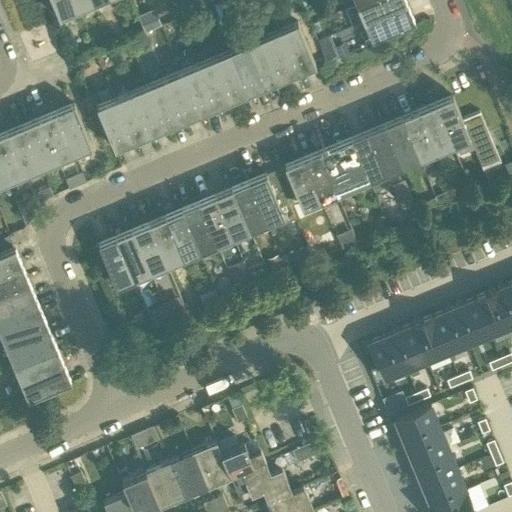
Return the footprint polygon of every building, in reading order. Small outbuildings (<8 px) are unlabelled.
[(73,0),(52,0),(58,14),(76,7),(73,0)] [(229,0),(215,0),(211,2),(216,16),(233,9),(229,0)] [(406,0),(363,0),(356,3),(363,20),(407,2),(406,0)] [(407,2),(363,20),(370,37),(414,19),(407,2)] [(296,18),(279,25),(297,69),(315,62),(296,18)] [(279,25),(262,32),(281,76),(297,69),(279,25)] [(262,32),(245,39),(264,83),(281,76),(262,32)] [(245,39),(229,46),(247,90),(264,83),(245,39)] [(229,46),(212,53),(231,97),(247,90),(229,46)] [(212,53),(196,60),(214,104),(231,97),(212,53)] [(86,56),(77,60),(80,67),(89,64),(86,56)] [(196,60),(179,67),(197,111),(214,104),(196,60)] [(179,67),(162,74),(181,118),(197,111),(179,67)] [(162,74),(146,81),(165,125),(181,118),(162,74)] [(146,81),(129,87),(148,132),(165,125),(146,81)] [(129,87),(113,94),(131,139),(148,132),(129,87)] [(451,91),(450,92),(435,98),(453,143),(470,136),(462,116),(451,91)] [(113,94),(95,102),(114,146),(131,139),(113,94)] [(435,98),(418,105),(436,150),(453,143),(435,98)] [(73,99),(55,107),(73,150),(91,143),(73,99)] [(418,105),(401,113),(419,157),(436,150),(418,105)] [(55,107),(38,114),(57,157),(73,150),(55,107)] [(479,109),(462,116),(470,136),(483,167),(500,159),(479,109)] [(401,113),(384,120),(402,164),(419,157),(401,113)] [(38,114),(22,121),(40,164),(57,157),(38,114)] [(384,120),(367,127),(386,171),(402,164),(384,120)] [(22,121),(5,128),(24,171),(40,164),(22,121)] [(367,127),(350,134),(369,178),(386,171),(367,127)] [(5,128),(0,130),(0,161),(7,178),(24,171),(5,128)] [(350,134),(334,141),(352,185),(369,178),(350,134)] [(334,141),(317,148),(335,192),(352,185),(334,141)] [(317,148),(300,155),(318,199),(335,192),(317,148)] [(300,155),(283,162),(301,206),(318,199),(300,155)] [(265,170),(248,177),(266,220),(268,225),(294,214),(290,204),(274,166),(265,170)] [(248,177),(231,184),(249,228),(266,220),(248,177)] [(231,184),(214,191),(232,234),(249,228),(231,184)] [(49,185),(37,189),(41,198),(53,193),(49,185)] [(214,191),(197,198),(216,241),(232,234),(214,191)] [(197,198),(181,205),(199,248),(216,241),(197,198)] [(181,205),(164,211),(183,255),(199,248),(181,205)] [(164,211),(148,218),(166,262),(183,255),(164,211)] [(148,218),(131,225),(149,269),(166,262),(148,218)] [(131,225),(115,232),(133,276),(149,269),(131,225)] [(115,232),(97,240),(115,283),(133,276),(115,232)] [(15,243),(0,249),(0,269),(22,261),(15,243)] [(306,243),(285,252),(291,266),(294,265),(313,257),(306,243)] [(278,251),(267,256),(271,268),(283,263),(278,251)] [(22,261),(0,269),(0,289),(29,277),(22,261)] [(29,277),(0,289),(0,308),(36,294),(29,277)] [(511,279),(495,286),(510,322),(511,321),(511,279)] [(495,286),(474,295),(489,331),(510,322),(495,286)] [(36,294),(0,308),(0,328),(43,311),(36,294)] [(474,295),(453,304),(468,340),(489,331),(474,295)] [(453,304),(432,313),(447,348),(468,340),(453,304)] [(43,311),(0,328),(0,332),(6,345),(50,327),(43,311)] [(432,313),(411,322),(426,357),(447,348),(432,313)] [(411,322),(390,330),(405,366),(426,357),(411,322)] [(50,327),(6,345),(13,362),(57,344),(50,327)] [(390,330),(368,339),(383,375),(405,366),(390,330)] [(57,344),(13,362),(19,379),(64,360),(57,344)] [(511,354),(510,351),(499,355),(502,363),(511,358),(511,354)] [(499,355),(488,360),(491,367),(502,363),(499,355)] [(64,360),(19,379),(27,396),(71,378),(64,360)] [(468,368),(457,373),(460,380),(471,376),(468,368)] [(457,373),(446,377),(449,385),(460,380),(457,373)] [(426,386),(415,390),(418,398),(429,393),(426,386)] [(472,386),(464,389),(469,400),(476,397),(472,386)] [(415,390),(404,395),(407,403),(418,398),(415,390)] [(241,402),(231,406),(237,420),(247,416),(241,402)] [(430,402),(394,417),(403,439),(439,424),(430,402)] [(484,416),(477,419),(481,431),(489,427),(484,416)] [(439,424),(403,439),(412,460),(448,445),(439,424)] [(139,430),(132,433),(137,444),(144,441),(139,430)] [(493,437),(486,441),(490,452),(498,449),(493,437)] [(215,438),(191,448),(206,483),(230,474),(219,450),(220,450),(215,438)] [(315,439),(293,447),(297,459),(319,450),(315,439)] [(243,440),(220,450),(219,450),(230,474),(237,492),(248,487),(245,480),(258,475),(253,464),(265,459),(260,446),(248,451),(243,440)] [(448,445),(412,460),(421,480),(457,466),(448,445)] [(191,448),(168,458),(183,493),(206,483),(191,448)] [(497,449),(490,452),(495,463),(502,460),(497,449)] [(168,458),(145,467),(160,503),(183,493),(168,458)] [(258,475),(245,480),(248,487),(250,492),(262,487),(266,499),(291,489),(291,488),(282,465),(270,470),(265,459),(253,464),(258,475)] [(457,466),(421,480),(430,502),(466,487),(457,466)] [(145,467),(121,477),(126,489),(127,489),(136,511),(138,511),(160,503),(145,467)] [(80,469),(70,473),(76,487),(86,483),(80,469)] [(511,483),(510,479),(503,483),(508,494),(511,491),(511,483)] [(291,489),(266,499),(272,511),(300,511),(313,507),(303,483),(291,488),(291,489)] [(466,487),(430,502),(434,511),(465,511),(474,508),(466,487)] [(108,511),(104,511),(136,511),(127,489),(126,489),(103,499),(108,511)] [(222,493),(212,497),(217,511),(228,506),(222,493)] [(212,497),(202,501),(206,511),(214,511),(217,511),(212,497)]
